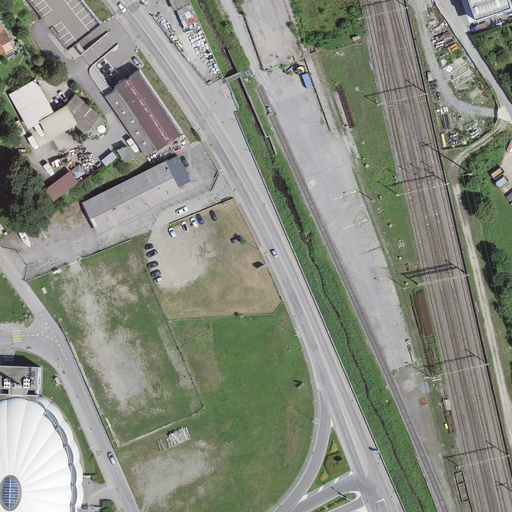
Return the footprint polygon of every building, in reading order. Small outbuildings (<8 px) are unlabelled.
[(506,0),(468,0),(476,21),(510,10),(506,0)] [(0,55),(6,53),(3,46),(12,42),(5,30),(4,30),(0,21),(0,55)] [(458,95),(480,85),(467,57),(445,67),(458,95)] [(181,135),(139,73),(114,89),(116,91),(104,97),(144,157),(155,149),(157,151),(181,135)] [(39,122),(53,113),(35,80),(8,95),(28,130),(33,127),(39,123),(39,122)] [(95,130),(103,120),(75,94),(66,105),(77,125),(75,126),(84,135),(90,127),(95,130)] [(75,126),(77,125),(66,105),(53,113),(39,122),(39,123),(49,140),(75,126)] [(119,149),(128,161),(135,156),(126,144),(119,149)] [(166,162),(178,188),(191,182),(178,156),(166,162)] [(165,162),(82,203),(97,235),(181,193),(178,188),(166,162),(165,162)] [(78,183),(69,172),(45,190),(54,201),(78,183)] [(63,265),(44,273),(55,299),(48,302),(52,311),(62,307),(60,303),(77,296),(63,265)] [(48,405),(40,401),(40,396),(29,395),(29,390),(40,390),(41,367),(2,366),(1,389),(11,390),(11,395),(4,395),(3,400),(0,401),(0,511),(79,511),(81,499),(81,480),(80,465),(76,450),(71,436),(64,423),(57,412),(48,405)]
